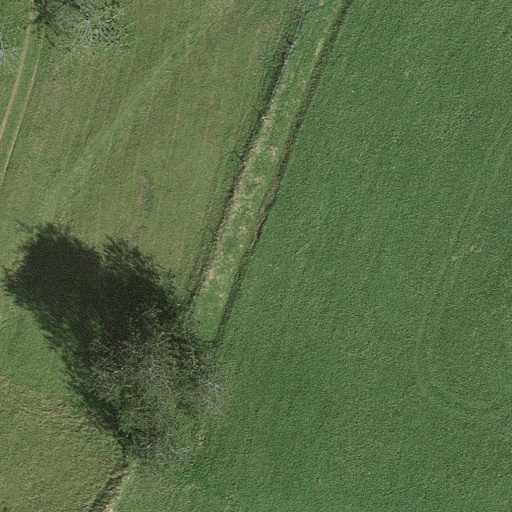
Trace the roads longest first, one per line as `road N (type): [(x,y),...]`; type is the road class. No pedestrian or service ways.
road 1 (track): [(332,0),(190,359)]
road 2 (track): [(228,0),(86,162),(0,293)]
road 3 (track): [(0,146),(32,0)]
